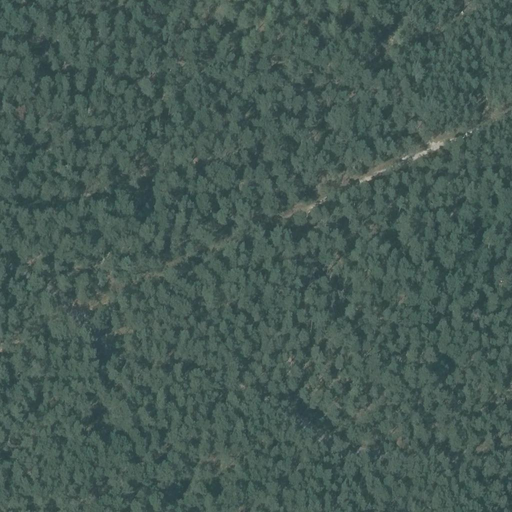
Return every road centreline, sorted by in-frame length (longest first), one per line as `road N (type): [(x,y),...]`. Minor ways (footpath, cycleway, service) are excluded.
road 1 (unclassified): [(511,459),(445,463),(360,453),(328,441),(288,401),(245,381),(146,375),(118,363),(80,314),(24,270),(0,262)]
road 2 (track): [(511,104),(0,351)]
